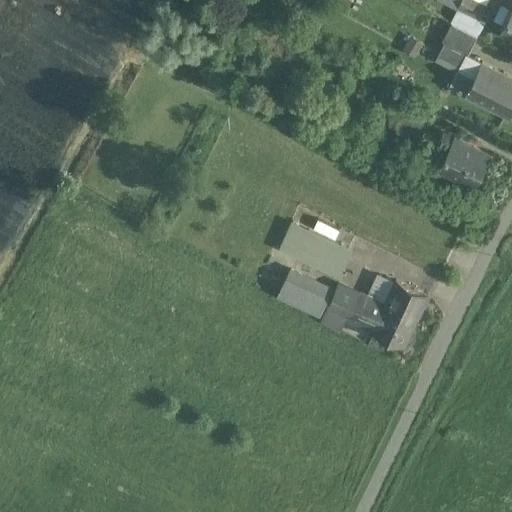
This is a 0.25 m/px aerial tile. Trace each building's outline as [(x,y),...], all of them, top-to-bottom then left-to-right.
[(435,0),(456,11),(458,7),(461,0),(435,0)] [(487,4),(478,0),(461,0),(458,7),(479,18),(487,4)] [(511,8),(501,30),(511,35),(511,8)] [(477,37),(452,24),(443,43),(468,56),(477,37)] [(511,110),(511,77),(483,62),(475,78),(467,95),(509,116),(511,110)] [(475,78),(459,70),(450,86),(467,95),(475,78)] [(374,106),(393,116),(400,104),(380,94),(374,106)] [(427,115),(407,105),(395,127),(415,137),(427,115)] [(490,153),(454,135),(438,167),(474,186),(490,153)] [(349,249),(292,223),(280,248),(338,273),(349,249)] [(331,289),(291,270),(279,295),(295,303),(319,314),(331,289)] [(428,295),(396,280),(385,304),(358,293),(347,317),(374,329),(372,333),(403,346),(428,295)] [(358,293),(338,284),(327,308),(347,317),(358,293)]
